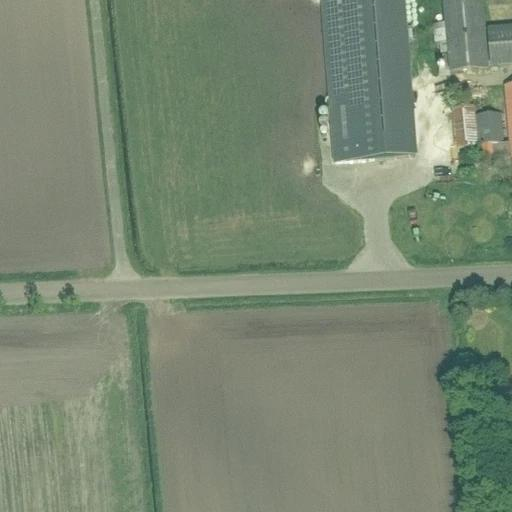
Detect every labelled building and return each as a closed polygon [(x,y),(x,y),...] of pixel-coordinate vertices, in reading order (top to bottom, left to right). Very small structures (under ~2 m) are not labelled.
[(330,113),(334,167),(413,161),(399,0),(354,0),(324,2),(332,112),(330,113)] [(511,28),(486,31),(482,0),(441,0),(448,73),(490,71),(490,70),(511,67),(511,28)] [(476,119),(476,112),(455,113),(458,150),(483,148),(484,162),(494,161),(493,147),(503,146),(501,117),(476,119)] [(436,159),(455,159),(455,137),(436,137),(436,159)] [(511,197),(503,198),(504,238),(511,237),(511,197)]
